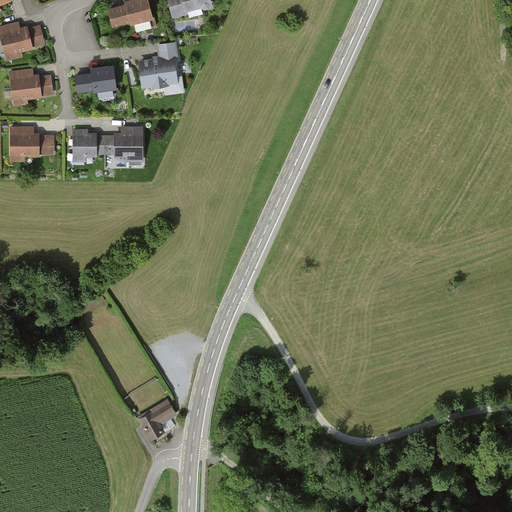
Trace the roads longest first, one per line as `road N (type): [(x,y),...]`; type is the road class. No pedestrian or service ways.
road 1 (secondary): [(189,511),(198,411),(223,324),(370,0)]
road 2 (track): [(511,405),(460,409),(386,436),(340,437),(256,310),(237,294)]
road 3 (residential): [(96,0),(54,14),(72,125)]
